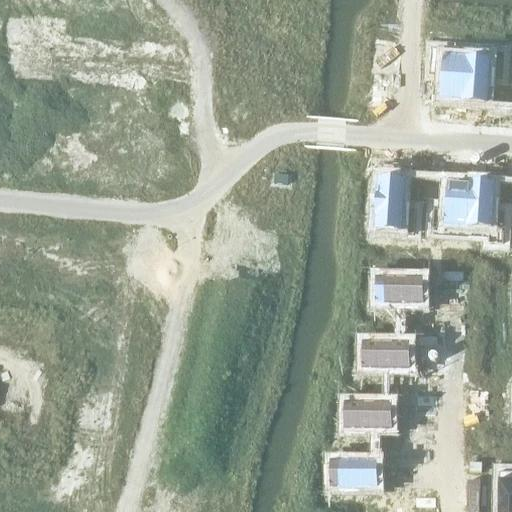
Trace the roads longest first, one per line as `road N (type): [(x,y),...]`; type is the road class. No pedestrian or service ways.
road 1 (residential): [(184,213),(190,263),(128,511)]
road 2 (residential): [(448,310),(447,511)]
road 3 (residential): [(223,180),(288,133),(405,139)]
road 4 (residential): [(162,0),(194,37),(203,141),(223,180)]
road 5 (residential): [(0,199),(184,213)]
road 6 (residential): [(413,0),(405,139)]
